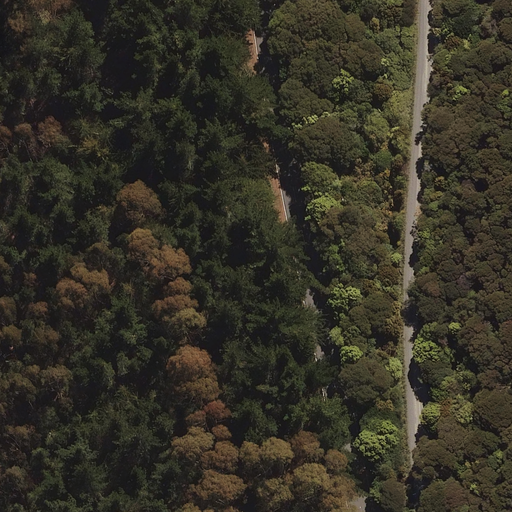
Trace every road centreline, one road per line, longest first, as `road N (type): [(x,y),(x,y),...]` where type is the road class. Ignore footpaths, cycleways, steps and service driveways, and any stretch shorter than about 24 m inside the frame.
road 1 (secondary): [(358,511),(262,0)]
road 2 (tertiary): [(419,511),(410,431),(426,0)]
